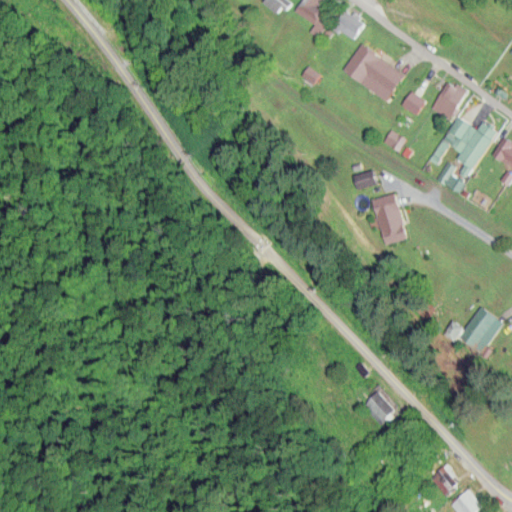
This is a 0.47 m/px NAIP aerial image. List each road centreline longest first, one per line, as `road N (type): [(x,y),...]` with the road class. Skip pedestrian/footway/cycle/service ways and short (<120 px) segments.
road 1 (residential): [(511,503),(398,377),(94,93),(23,0)]
road 2 (residential): [(511,109),(365,0)]
